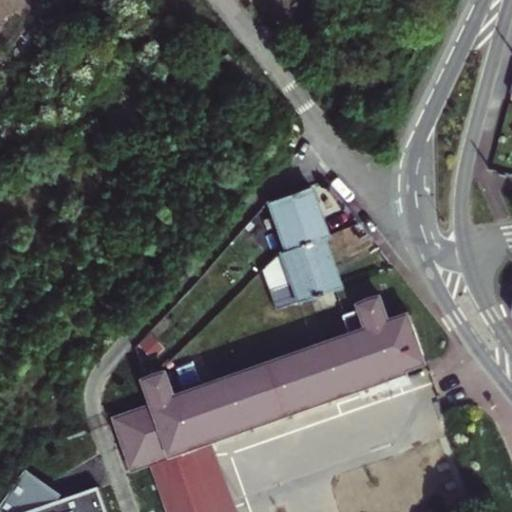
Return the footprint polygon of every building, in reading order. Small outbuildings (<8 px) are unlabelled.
[(318,214),(309,181),(273,193),(283,224),(276,227),(283,249),(321,237),(314,215),(318,214)] [(273,193),(266,195),(276,227),(283,224),(273,193)] [(257,204),(242,221),(250,229),(265,211),(257,204)] [(321,237),(326,234),(318,214),(314,215),(321,237)] [(321,237),(283,249),(289,270),(283,272),(287,282),(272,287),(277,302),(291,297),(292,299),(332,286),(325,268),(331,266),(321,237)] [(289,270),(283,249),(275,252),(264,263),(272,287),(287,282),(283,272),(289,270)] [(332,286),(337,284),(337,282),(331,266),(325,268),(332,286)] [(116,415),(132,463),(405,366),(424,359),(409,314),(391,320),(384,299),(372,299),(364,305),(366,311),(346,318),(351,334),(175,394),(168,371),(153,371),(145,379),(153,402),(117,414),(116,415)] [(194,358),(176,364),(182,381),(199,376),(194,358)] [(132,463),(134,468),(153,462),(214,440),(370,386),(408,373),(405,366),(132,463)] [(153,462),(171,511),(241,511),(214,440),(153,462)] [(68,495),(28,468),(0,507),(0,511),(112,511),(102,484),(68,495)]
